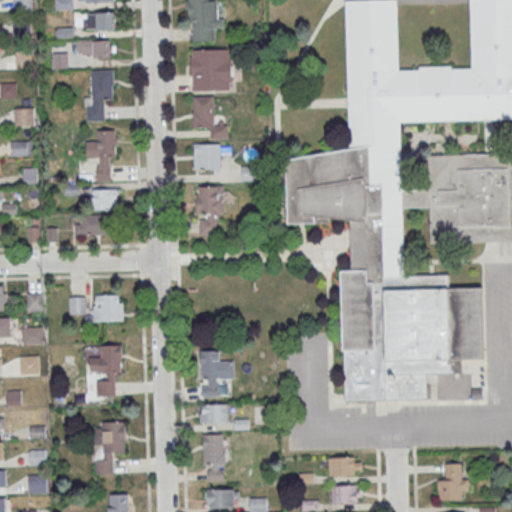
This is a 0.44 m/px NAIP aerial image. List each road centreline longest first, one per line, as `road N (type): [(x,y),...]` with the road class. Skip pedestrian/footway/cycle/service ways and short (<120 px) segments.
road 1 (residential): [(164,511),(148,0)]
road 2 (residential): [(156,258),(0,264)]
